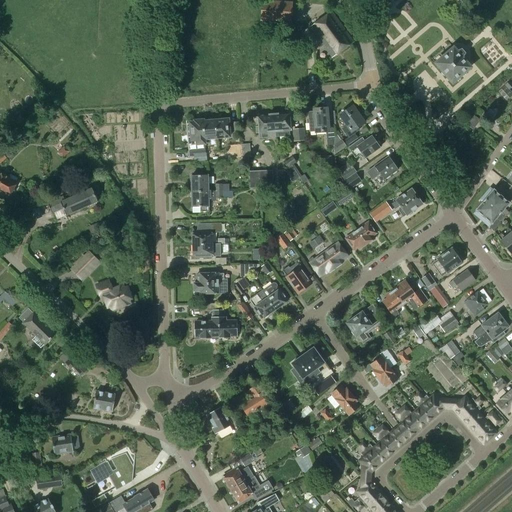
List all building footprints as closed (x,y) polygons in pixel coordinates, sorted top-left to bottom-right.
[(262,1),(261,21),(291,23),(292,2),(262,1)] [(353,42),(352,41),(332,12),(310,28),(332,58),(353,42)] [(435,64),(452,83),(471,68),(462,58),(465,54),(461,49),(456,52),(453,48),(435,64)] [(507,101),(511,95),(505,87),(499,92),(507,101)] [(357,128),(364,123),(352,107),(340,116),(347,126),(343,129),(348,137),(358,130),(357,128)] [(333,142),(334,134),(334,128),(328,128),(326,109),(314,110),(314,112),(308,113),(310,133),(316,132),(316,133),(326,133),(327,142),(333,142)] [(489,109),(485,114),(490,118),(494,113),(491,111),(489,109)] [(289,113),(273,114),(275,132),(276,137),(289,136),(289,131),(290,131),(289,113)] [(275,132),(273,114),(258,116),(259,127),(256,127),(256,134),(261,133),(262,138),(268,138),(268,133),(275,132)] [(12,121),(18,128),(25,121),(19,115),(12,121)] [(472,130),(476,125),(479,120),(474,116),(467,126),(472,130)] [(203,120),(202,121),(204,139),(217,138),(215,121),(203,122),(203,120)] [(215,121),(217,138),(230,137),(228,120),(215,121)] [(190,123),(190,127),(187,127),(188,145),(197,145),(205,144),(204,139),(202,121),(194,121),(194,123),(190,123)] [(238,122),(231,123),(232,133),(239,132),(238,122)] [(294,142),(304,141),(303,130),(293,130),(294,142)] [(355,158),(361,153),(365,158),(380,148),(371,136),(363,142),(361,139),(362,139),(362,138),(348,148),(355,158)] [(346,148),(343,143),(337,148),(340,152),(346,148)] [(227,145),(229,158),(229,159),(242,157),(240,144),(227,145)] [(242,157),(248,157),(251,157),(249,144),(241,145),(242,157)] [(69,152),(64,147),(58,153),(63,158),(69,152)] [(292,157),(288,159),(292,165),(296,163),(297,163),(293,156),(292,157)] [(380,174),(384,179),(397,170),(388,157),(375,166),(375,167),(367,172),(372,180),(380,174)] [(292,165),(288,159),(284,162),(288,168),(293,182),(300,177),(292,165)] [(351,166),(344,172),(341,168),(337,171),(344,180),(355,172),(351,166)] [(261,191),(273,191),(273,171),(249,172),(250,189),(261,188),(261,191)] [(0,173),(0,191),(8,196),(15,183),(8,179),(7,175),(3,173),(0,173)] [(360,181),(358,179),(355,174),(345,181),(350,188),(360,181)] [(191,192),(208,191),(208,176),(191,176),(191,192)] [(511,186),(511,187),(502,198),(508,204),(511,199),(511,186)] [(334,197),(338,205),(352,196),(348,188),(334,197)] [(47,203),(51,214),(63,209),(66,216),(97,202),(91,189),(64,201),(62,197),(47,203)] [(396,201),(391,204),(395,209),(400,206),(402,208),(399,210),(404,217),(406,215),(407,216),(422,205),(411,190),(396,201)] [(502,198),(493,190),(476,211),(491,224),(508,204),(502,198)] [(208,191),(191,192),(192,208),(200,207),(200,212),(208,212),(208,207),(208,199),(210,199),(215,201),(216,199),(222,198),(222,191),(216,191),(208,192),(208,191)] [(337,208),(333,202),(320,211),(325,217),(337,208)] [(375,222),(391,211),(386,203),(369,214),(375,222)] [(509,213),(505,209),(501,213),(505,218),(509,213)] [(493,232),(501,223),(496,219),(490,227),(493,232)] [(98,222),(87,226),(90,233),(100,229),(98,222)] [(356,230),(366,244),(374,239),(372,236),(376,233),(368,222),(356,230)] [(221,224),(208,224),(208,232),(211,232),(211,233),(221,233),(221,224)] [(290,241),(291,240),(295,236),(290,230),(284,234),(290,241)] [(366,244),(356,230),(345,239),(353,250),(357,247),(359,250),(366,244)] [(193,245),(212,244),(211,232),(193,232),(193,245)] [(511,253),(511,234),(511,233),(501,241),(511,254),(511,253)] [(283,250),(285,249),(290,245),(283,234),(276,239),(283,250)] [(212,250),(212,244),(193,245),(193,257),(215,257),(215,250),(212,250)] [(338,244),(324,253),(315,260),(313,257),(309,260),(311,263),(310,263),(319,276),(325,272),(325,273),(342,262),(341,260),(347,256),(338,244)] [(437,260),(432,264),(441,277),(445,274),(462,263),(452,249),(437,260)] [(81,279),(90,271),(99,263),(89,252),(72,269),(81,279)] [(261,267),(266,275),(272,271),(266,263),(261,267)] [(239,265),(239,266),(239,278),(243,278),(259,267),(259,264),(239,265)] [(298,294),(311,284),(300,268),(299,268),(295,264),(289,268),(289,267),(282,271),(287,277),(286,278),(298,294)] [(448,284),(451,288),(452,289),(457,286),(460,291),(474,280),(467,270),(448,284)] [(224,280),(223,274),(197,274),(197,284),(194,284),(194,291),(197,291),(197,294),(218,293),(218,280),(224,280)] [(429,274),(422,279),(421,279),(427,287),(429,291),(437,285),(429,274)] [(424,286),(419,279),(415,282),(420,289),(424,286)] [(112,289),(109,281),(96,286),(100,299),(104,297),(108,307),(110,306),(111,310),(130,304),(129,299),(130,298),(126,289),(124,290),(122,285),(112,289)] [(398,287),(393,291),(403,305),(408,301),(414,311),(427,301),(418,289),(414,293),(405,281),(398,286),(398,287)] [(239,296),(240,295),(245,292),(239,283),(233,287),(239,296)] [(287,301),(279,290),(278,288),(278,286),(278,284),(277,283),(274,283),(261,291),(275,310),(287,301)] [(437,285),(429,291),(433,296),(442,309),(449,303),(440,291),(437,285)] [(465,303),(467,306),(475,317),(484,310),(483,307),(487,304),(486,304),(491,301),(483,289),(468,300),(465,303)] [(0,296),(0,303),(4,300),(12,308),(16,303),(5,291),(0,296)] [(275,310),(261,291),(251,299),(250,302),(254,308),(262,319),(275,310)] [(403,305),(393,291),(386,296),(387,299),(383,302),(390,313),(391,313),(394,318),(399,314),(396,310),(403,305)] [(253,317),(242,301),(237,305),(248,321),(253,317)] [(205,311),(213,311),(213,318),(212,318),(212,322),(195,322),(195,337),(200,337),(200,338),(210,338),(210,336),(219,336),(218,311),(218,304),(205,304),(205,311)] [(374,320),(366,309),(362,312),(346,323),(356,337),(356,336),(362,344),(370,338),(364,330),(371,325),(370,323),(374,320)] [(224,311),(218,311),(219,336),(220,336),(220,338),(229,338),(229,336),(236,336),(236,321),(225,322),(225,318),(224,318),(224,311)] [(34,312),(23,323),(36,336),(32,340),(41,348),(44,344),(45,345),(56,334),(34,312)] [(503,320),(498,313),(481,325),(482,325),(473,332),(478,339),(503,320)] [(435,314),(419,326),(426,335),(439,325),(442,323),(439,319),(435,314)] [(442,324),(440,326),(445,333),(454,326),(456,328),(459,326),(457,324),(458,323),(453,316),(442,324)] [(478,339),(475,341),(475,342),(476,341),(478,344),(479,345),(481,345),(483,345),(487,342),(489,341),(491,341),(493,343),(505,334),(503,331),(508,327),(503,320),(478,339)] [(8,322),(2,329),(6,333),(12,326),(8,322)] [(412,330),(418,339),(424,335),(418,326),(412,330)] [(401,328),(395,332),(399,339),(406,334),(401,328)] [(383,336),(390,345),(396,341),(389,331),(383,336)] [(508,344),(507,342),(504,338),(496,345),(500,350),(508,344)] [(460,352),(452,342),(451,341),(441,348),(450,359),(460,352)] [(492,349),(500,358),(504,354),(496,346),(492,349)] [(301,378),(302,379),(303,378),(323,363),(323,364),(324,363),(323,362),(314,349),(313,348),(312,349),(292,363),(291,364),(292,365),(292,364),(295,368),(291,371),(295,377),(299,374),(302,378),(301,378)] [(400,360),(410,354),(412,352),(408,348),(397,355),(400,360)] [(379,354),(382,357),(370,365),(373,369),(372,370),(377,377),(390,368),(386,363),(392,358),(386,349),(379,354)] [(485,353),(494,363),(499,359),(490,349),(485,353)] [(461,353),(453,359),(459,367),(464,363),(460,359),(464,357),(461,353)] [(66,362),(72,369),(73,367),(81,375),(88,369),(74,354),(66,362)] [(413,359),(410,354),(400,360),(404,365),(410,361),(413,359)] [(398,380),(390,368),(377,377),(381,384),(383,383),(386,388),(398,380)] [(330,376),(318,385),(323,392),(335,383),(330,376)] [(497,382),(503,389),(508,385),(502,378),(497,382)] [(503,389),(497,382),(491,386),(497,393),(503,389)] [(263,384),(259,387),(264,395),(268,392),(263,384)] [(250,390),(255,398),(241,406),(247,416),(262,407),(263,409),(270,405),(264,395),(259,387),(257,385),(258,385),(257,385),(250,390)] [(345,389),(341,385),(330,394),(339,405),(352,395),(346,388),(345,389)] [(115,395),(96,391),(93,408),(112,412),(115,395)] [(52,392),(46,396),(51,403),(57,399),(52,392)] [(414,397),(419,402),(421,400),(423,398),(419,393),(414,397)] [(511,410),(511,399),(506,393),(496,403),(506,414),(510,411),(511,412),(511,410)] [(357,401),(352,395),(339,405),(348,416),(359,407),(356,403),(357,401)] [(423,398),(421,400),(429,409),(434,416),(437,413),(443,408),(447,408),(448,408),(449,400),(448,400),(436,400),(433,396),(430,400),(426,396),(423,398)] [(476,404),(478,406),(483,401),(479,397),(475,401),(476,404)] [(449,400),(448,408),(449,408),(453,408),(458,414),(459,415),(461,417),(465,413),(476,404),(475,401),(472,399),(468,402),(465,399),(461,401),(450,400),(449,400)] [(420,408),(416,412),(426,423),(432,417),(434,416),(429,409),(421,400),(419,402),(416,404),(420,408)] [(465,413),(461,417),(463,419),(468,426),(480,416),(476,412),(481,408),(478,406),(476,404),(465,413)] [(404,406),(400,410),(405,415),(409,411),(404,406)] [(215,434),(231,425),(231,424),(234,422),(231,416),(227,419),(221,408),(207,415),(210,421),(208,422),(215,434)] [(323,418),(329,414),(325,409),(320,413),(323,418)] [(395,414),(400,419),(405,415),(400,410),(395,414)] [(409,411),(405,415),(418,430),(420,428),(426,423),(416,412),(412,415),(409,411)] [(491,421),(496,416),(492,412),(487,417),(491,421)] [(332,419),(329,414),(323,418),(327,423),(332,419)] [(403,423),(399,427),(409,438),(415,432),(418,430),(405,415),(400,419),(403,423)] [(480,416),(468,426),(474,432),(476,434),(491,421),(487,417),(483,420),(480,416)] [(491,421),(495,426),(500,421),(496,416),(491,421)] [(491,421),(476,434),(478,437),(483,443),(495,433),(491,429),(495,426),(491,421)] [(382,435),(387,431),(382,425),(378,429),(382,435)] [(373,433),(378,439),(382,435),(378,429),(373,433)] [(387,431),(382,435),(383,435),(395,450),(398,448),(404,442),(394,431),(390,434),(387,431)] [(51,438),(54,455),(74,452),(71,435),(51,438)] [(381,442),(377,446),(387,457),(393,452),(395,450),(383,435),(382,435),(378,439),(381,442)] [(322,443),(317,437),(310,443),(314,449),(322,443)] [(363,451),(365,449),(367,447),(363,442),(359,446),(363,451)] [(297,456),(300,454),(309,448),(307,445),(306,445),(302,448),(299,450),(295,452),(297,456)] [(367,447),(365,449),(378,465),(381,463),(381,462),(387,457),(377,446),(373,449),(370,445),(367,447)] [(364,458),(360,461),(362,464),(362,476),(369,476),(370,472),(376,467),(378,465),(365,449),(363,451),(360,453),(364,458)] [(253,451),(240,459),(245,467),(258,459),(253,451)] [(30,454),(33,472),(43,471),(40,452),(30,454)] [(126,455),(126,454),(111,459),(116,469),(113,471),(107,461),(92,470),(102,481),(109,477),(116,490),(117,490),(132,481),(133,466),(132,466),(126,455)] [(253,476),(248,467),(239,472),(237,469),(223,477),(231,490),(253,476)] [(54,476),(47,476),(38,478),(39,489),(56,487),(56,486),(60,485),(59,479),(56,479),(55,475),(54,476)] [(259,486),(253,476),(231,490),(238,503),(252,495),(255,499),(272,489),(268,481),(259,486)] [(361,496),(357,500),(359,502),(361,505),(370,496),(377,491),(375,489),(369,482),(369,478),(369,477),(362,477),(362,478),(361,489),(358,492),(361,496)] [(325,503),(330,498),(334,495),(327,487),(319,494),(322,497),(320,498),(325,503)] [(13,493),(18,502),(22,499),(18,490),(13,493)] [(123,505),(124,505),(127,511),(133,511),(141,508),(142,511),(148,511),(153,510),(149,503),(154,500),(147,490),(134,497),(135,498),(123,505)] [(370,496),(361,505),(363,507),(365,510),(370,506),(373,510),(384,500),(379,493),(377,491),(370,496)] [(104,493),(91,500),(94,507),(107,499),(104,493)] [(253,511),(271,511),(268,507),(279,501),(275,494),(256,503),(259,509),(253,511)] [(0,511),(13,511),(10,503),(8,504),(6,500),(7,500),(6,498),(7,497),(6,495),(0,497),(0,511)] [(124,505),(123,505),(119,497),(109,503),(95,511),(107,511),(112,509),(113,511),(124,505)] [(55,511),(48,498),(32,507),(34,511),(55,511)] [(312,508),(313,510),(319,505),(314,499),(308,504),(312,508)] [(374,511),(387,511),(392,508),(390,506),(384,500),(373,510),(374,511)] [(361,505),(359,502),(354,507),(358,511),(363,507),(361,505)]
